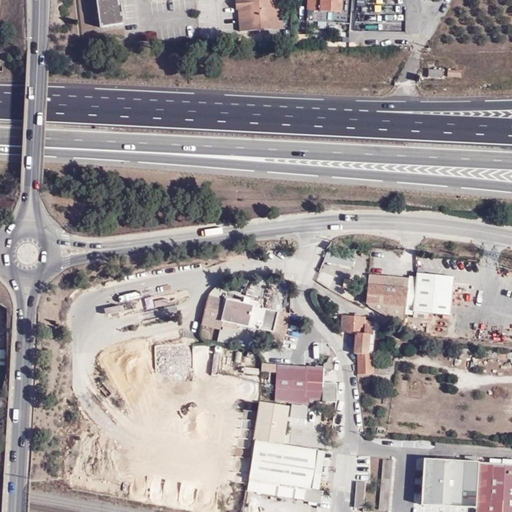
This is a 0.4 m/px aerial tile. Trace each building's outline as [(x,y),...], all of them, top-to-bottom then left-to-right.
[(96,0),(100,28),(124,24),(120,0),(96,0)] [(282,29),(279,0),(235,0),(237,11),(238,10),(240,32),(282,29)] [(307,0),(307,10),(341,13),(341,10),(349,11),(349,0),(307,0)] [(340,21),(341,13),(307,10),(306,18),(340,21)] [(352,265),(354,254),(327,251),(325,262),(352,265)] [(329,284),(333,277),(324,272),(320,279),(329,284)] [(455,276),(418,273),(415,312),(452,315),(455,276)] [(407,289),(408,280),(369,276),(368,283),(369,284),(407,289)] [(405,308),(407,289),(369,284),(366,303),(380,304),(380,309),(379,312),(388,313),(390,313),(392,313),(393,307),(405,308)] [(271,332),(270,338),(284,341),(291,314),(208,295),(201,326),(221,330),(222,327),(237,330),(238,326),(259,331),(259,329),(271,332)] [(122,304),(105,307),(107,315),(124,312),(122,304)] [(342,315),(340,330),(349,334),(355,334),(353,354),(357,354),(357,375),(373,374),(371,355),(368,355),(370,335),(374,335),(374,321),(366,321),(366,317),(342,315)] [(309,400),(323,401),(323,402),(338,402),(337,383),(324,383),(324,370),(326,371),(327,372),(328,372),(329,372),(332,371),(333,369),(333,367),(333,365),(332,364),(332,363),(332,361),(333,359),(333,358),(331,357),(330,357),(329,358),(327,361),(326,362),(325,362),(324,364),(324,365),(323,367),(323,369),(262,364),(262,372),(276,373),(275,401),(290,402),(290,403),(308,405),(309,400)] [(249,480),(312,490),(318,450),(284,445),(290,406),(259,401),(253,441),(255,442),(249,480)] [(318,450),(312,490),(320,491),(326,452),(318,450)] [(380,459),(379,509),(390,509),(391,459),(380,459)] [(511,511),(511,465),(420,463),(419,503),(473,505),(473,511),(511,511)] [(320,491),(312,490),(249,480),(247,491),(322,503),(323,491),(320,491)] [(364,507),(364,481),(355,481),(355,507),(364,507)]
